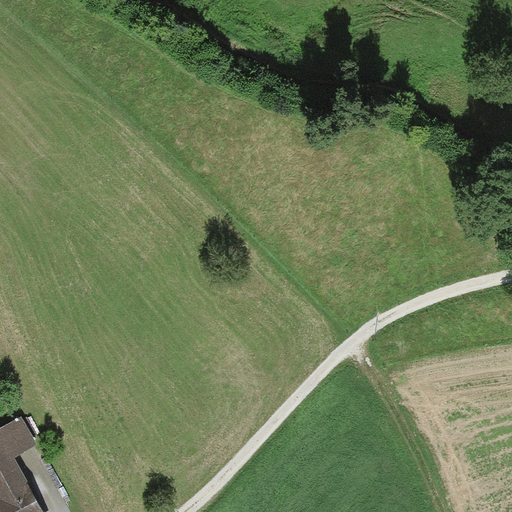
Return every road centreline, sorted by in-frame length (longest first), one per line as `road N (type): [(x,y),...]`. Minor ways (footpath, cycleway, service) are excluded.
road 1 (track): [(181,511),(384,315),(511,279)]
road 2 (track): [(347,345),(399,423),(436,511)]
